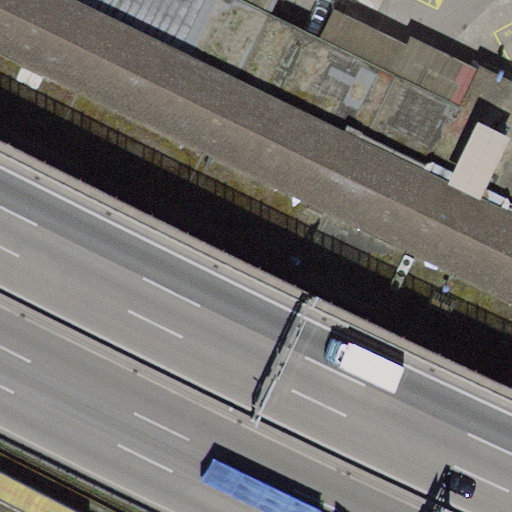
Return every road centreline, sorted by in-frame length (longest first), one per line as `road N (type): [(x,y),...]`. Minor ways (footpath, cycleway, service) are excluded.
road 1 (motorway): [(511,473),(0,224)]
road 2 (unclassified): [(511,413),(0,169)]
road 3 (motorway): [(511,442),(0,200)]
road 4 (motorway): [(0,362),(304,511)]
road 5 (motorway): [(0,388),(240,511)]
